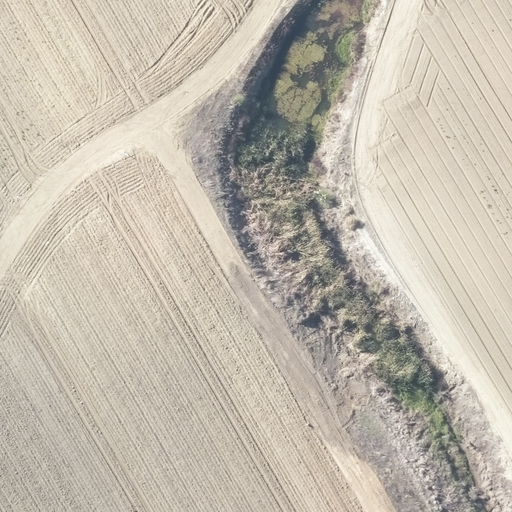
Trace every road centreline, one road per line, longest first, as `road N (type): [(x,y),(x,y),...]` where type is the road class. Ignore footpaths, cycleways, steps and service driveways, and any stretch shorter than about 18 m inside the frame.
road 1 (track): [(427,0),(383,154),(388,185),(409,240),(511,428)]
road 2 (track): [(0,224),(74,157),(244,39),(268,0)]
